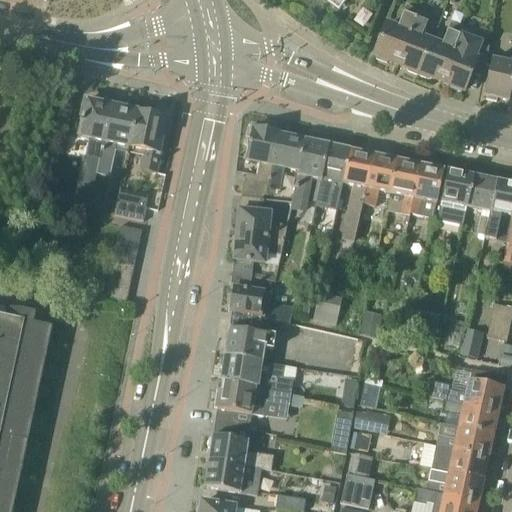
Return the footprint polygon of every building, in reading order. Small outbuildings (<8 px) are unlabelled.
[(397,66),(417,11),(407,7),(397,31),(387,26),(375,57),(377,58),(376,60),(387,64),(388,62),(397,66)] [(419,78),(432,44),(421,40),(430,17),(417,11),(397,66),(406,69),(408,73),(419,78)] [(442,83),(463,30),(451,25),(441,48),(432,44),(419,78),(428,81),(432,80),(442,83)] [(483,45),(472,40),(474,34),(463,30),(442,83),(450,87),(449,90),(461,94),(462,91),(464,92),(476,62),(486,66),(489,49),(482,47),(483,45)] [(511,61),(504,60),(504,64),(491,61),(483,97),(486,98),(486,102),(497,105),(497,100),(509,103),(511,96),(511,61)] [(110,108),(104,106),(86,102),(77,139),(90,142),(86,158),(90,159),(86,178),(95,180),(96,176),(110,108)] [(128,150),(136,110),(121,107),(120,110),(110,108),(96,176),(109,179),(116,147),(128,150)] [(136,110),(128,150),(144,153),(140,172),(156,176),(162,149),(159,149),(166,119),(154,117),(155,114),(136,110)] [(269,181),(279,137),(270,135),(270,133),(260,131),(260,130),(249,128),(247,138),(250,139),(245,162),(259,165),(257,178),(246,175),(242,192),(262,196),(265,196),(266,196),(267,191),(269,181)] [(298,172),(304,143),(279,137),(269,181),(267,191),(279,193),(281,183),(284,169),(298,172)] [(320,183),(328,148),(304,143),(298,172),(292,198),(290,211),(305,214),(312,181),(320,183)] [(346,165),(349,152),(328,148),(320,183),(314,207),(326,210),(332,184),(341,186),(346,165)] [(372,157),(362,155),(349,152),(346,165),(341,186),(352,188),(345,219),(342,240),(354,244),(359,222),(362,207),(361,207),(372,157)] [(388,196),(396,162),(372,157),(361,207),(362,207),(374,209),(377,193),(388,196)] [(408,218),(420,167),(396,162),(388,196),(389,196),(386,213),(408,218)] [(426,204),(436,206),(444,172),(420,167),(408,218),(410,219),(407,229),(420,233),(423,219),(426,204)] [(466,208),(472,178),(447,173),(436,222),(451,225),(462,227),(466,208)] [(493,196),(496,183),(472,178),(466,208),(482,212),(481,217),(479,229),(477,236),(484,238),(489,215),(493,196)] [(511,183),(510,183),(508,186),(496,183),(493,196),(489,215),(484,238),(486,238),(485,240),(507,245),(511,222),(511,183)] [(269,215),(259,214),(260,201),(241,199),(237,237),(283,243),(286,229),(276,228),(276,225),(268,224),(269,215)] [(113,217),(143,224),(146,210),(116,203),(113,217)] [(44,264),(63,269),(71,234),(52,229),(44,264)] [(119,229),(116,240),(139,245),(142,232),(119,229)] [(280,254),(283,243),(237,237),(232,276),(251,279),(253,265),(277,268),(280,254)] [(139,245),(116,240),(114,252),(136,258),(139,245)] [(136,258),(114,252),(111,264),(134,269),(136,258)] [(134,269),(111,264),(109,275),(131,280),(134,269)] [(131,280),(109,275),(107,287),(129,292),(131,280)] [(262,294),(249,292),(251,279),(232,276),(230,290),(232,290),(228,314),(232,315),(263,320),(267,320),(267,318),(268,316),(277,318),(280,307),(270,305),(272,296),(262,294)] [(129,292),(107,287),(104,300),(126,304),(129,292)] [(342,301),(318,296),(311,322),(335,328),(342,301)] [(511,310),(494,306),(491,318),(511,322),(511,317),(511,310)] [(0,308),(0,511),(12,511),(51,330),(33,326),(35,316),(0,308)] [(381,317),(364,314),(359,338),(376,341),(381,317)] [(413,329),(414,329),(413,336),(435,341),(440,319),(416,314),(413,329)] [(261,336),(263,320),(232,315),(225,359),(261,364),(263,350),(272,351),(274,338),(261,336)] [(491,318),(489,328),(509,332),(511,322),(491,318)] [(445,347),(459,350),(464,325),(450,323),(445,347)] [(506,344),(509,332),(489,328),(487,340),(506,344)] [(479,360),(484,335),(466,331),(460,356),(479,360)] [(510,369),(511,359),(511,349),(503,348),(499,366),(510,369)] [(273,366),(261,364),(225,359),(224,361),(222,363),(221,369),(223,372),(221,384),(290,395),(290,396),(301,398),(303,383),(292,381),(271,378),(273,366)] [(488,388),(490,376),(471,371),(465,396),(447,392),(448,388),(432,385),(429,399),(446,403),(497,414),(499,404),(502,404),(505,393),(502,392),(502,391),(488,388)] [(365,382),(360,407),(376,409),(381,384),(365,382)] [(302,398),(301,398),(290,396),(290,395),(221,384),(222,385),(220,393),(217,393),(214,411),(217,412),(215,425),(236,429),(239,415),(266,419),(269,403),(289,406),(300,408),(302,398)] [(495,424),(497,414),(446,403),(443,413),(448,414),(445,426),(495,437),(498,425),(495,424)] [(366,414),(365,415),(356,413),(352,430),(386,437),(390,419),(366,414)] [(335,428),(350,431),(352,416),(338,414),(335,428)] [(249,432),(236,429),(215,425),(213,438),(212,441),(209,442),(208,449),(210,452),(208,463),(243,469),(271,473),(273,458),(246,454),(247,444),(247,443),(249,432)] [(495,437),(445,426),(440,426),(438,436),(436,448),(487,459),(489,449),(492,450),(495,437)] [(381,452),(383,436),(371,434),(368,450),(381,452)] [(436,448),(436,449),(423,446),(419,467),(431,471),(485,483),(488,470),(485,469),(487,459),(436,448)] [(371,460),(351,456),(347,477),(366,481),(371,460)] [(242,477),(243,469),(208,463),(204,490),(257,499),(260,480),(242,477)] [(482,495),(485,483),(431,471),(428,483),(425,493),(477,505),(480,494),(482,495)] [(374,483),(366,481),(347,477),(340,506),(368,511),(374,483)] [(336,490),(324,487),(320,504),(332,507),(336,490)] [(425,493),(416,491),(416,492),(413,504),(418,505),(425,507),(426,505),(433,506),(431,511),(475,511),(477,505),(425,493)] [(286,511),(295,511),(297,501),(276,497),(274,510),(286,511)]
